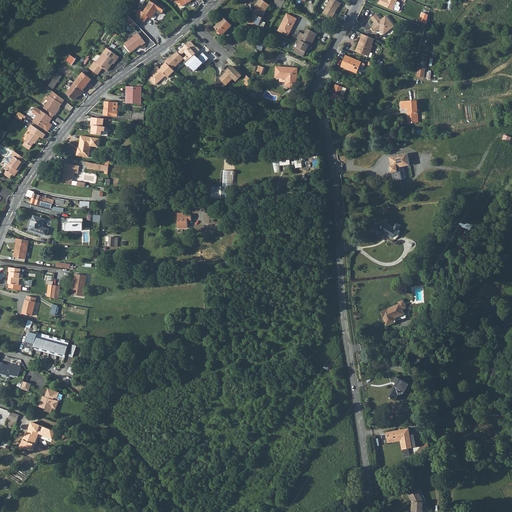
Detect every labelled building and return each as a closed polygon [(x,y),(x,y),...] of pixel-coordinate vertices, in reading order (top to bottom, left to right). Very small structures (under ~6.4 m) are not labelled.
[(152,19),(156,13),(160,16),(166,9),(166,8),(154,0),(153,0),(144,13),(142,12),(138,18),(144,23),(148,19),(149,17),(152,19)] [(270,6),(263,1),(262,0),(260,0),(255,7),(256,8),(253,14),(252,14),(249,22),(257,25),(258,21),(260,22),(264,13),(270,6)] [(333,0),(331,0),(322,13),(330,19),(338,9),(341,6),(333,0)] [(397,0),(380,0),(379,5),(393,10),(393,9),(396,2),(397,0)] [(138,24),(128,14),(126,20),(130,24),(134,28),(138,24)] [(289,36),(298,20),(289,14),(279,31),(289,36)] [(375,14),(370,18),(373,22),(374,23),(372,25),(371,26),(375,31),(378,28),(382,34),(392,26),(384,16),(380,20),(375,14)] [(231,25),(223,17),(214,27),(221,35),(231,25)] [(257,25),(249,22),(248,24),(262,30),(265,24),(260,22),(258,21),(257,25)] [(299,39),(302,41),(296,52),(304,57),(307,52),(310,46),(312,46),(318,34),(309,29),(306,35),(302,33),(299,39)] [(137,49),(136,48),(142,44),(143,46),(146,43),(139,33),(125,43),(131,53),(137,49)] [(237,42),(243,36),(240,34),(234,39),(237,42)] [(373,38),(362,34),(359,41),(359,42),(359,44),(358,43),(355,50),(365,54),(366,51),(369,52),(372,45),(371,45),(373,38)] [(195,47),(190,41),(177,52),(180,55),(184,51),(190,59),(194,55),(200,50),(197,46),(195,47)] [(107,71),(113,63),(114,64),(119,57),(107,48),(96,62),(94,61),(89,68),(97,74),(103,68),(107,71)] [(164,60),(165,63),(172,70),(183,59),(180,55),(177,52),(177,51),(164,60)] [(202,64),(207,59),(201,53),(196,58),(194,55),(190,59),(183,64),(187,68),(188,67),(193,72),(201,63),(202,64)] [(65,61),(72,65),(76,59),(69,55),(65,61)] [(361,62),(345,55),(340,66),(356,73),(361,62)] [(149,80),(155,86),(166,77),(168,79),(174,72),(172,70),(165,63),(159,68),(158,68),(156,71),(155,70),(151,74),(153,76),(149,80)] [(225,72),(218,78),(225,85),(231,78),(235,82),(241,75),(230,65),(224,71),(225,72)] [(297,70),(276,68),(275,81),(285,81),(285,90),(295,91),(297,70)] [(414,77),(421,78),(423,69),(416,68),(414,77)] [(74,83),(83,90),(93,79),(84,72),(74,83)] [(247,75),(243,79),(245,81),(243,83),(246,86),(252,81),(247,75)] [(53,89),(59,80),(55,77),(49,86),(53,89)] [(83,90),(74,83),(66,93),(75,100),(79,95),(81,93),(82,94),(84,92),(83,90)] [(344,87),(336,84),(333,93),(335,94),(340,96),(340,95),(343,88),(344,87)] [(141,86),(126,86),(126,103),(141,103),(141,86)] [(50,96),(58,101),(60,98),(53,92),(50,96)] [(340,96),(335,94),(333,99),(342,103),(344,97),(340,96)] [(50,112),(58,101),(50,96),(47,100),(49,102),(44,108),(50,112)] [(55,116),(59,111),(58,110),(62,104),(58,101),(50,112),(51,113),(55,116)] [(119,102),(105,101),(104,115),(117,117),(119,102)] [(417,101),(401,102),(402,110),(408,109),(409,123),(417,123),(416,113),(418,113),(417,101)] [(39,126),(47,115),(36,107),(33,111),(38,115),(33,122),(39,126)] [(23,118),(25,116),(19,112),(16,117),(20,121),(22,118),(23,118)] [(131,120),(132,120),(144,121),(145,117),(145,113),(132,113),(131,120)] [(48,116),(47,115),(39,126),(46,130),(49,132),(54,125),(50,123),(53,119),(48,116)] [(104,118),(91,117),(90,126),(92,126),(91,129),(92,128),(92,134),(108,136),(108,132),(105,132),(105,127),(103,127),(104,118)] [(35,141),(37,142),(40,137),(43,139),(46,135),(32,125),(29,129),(31,131),(27,137),(28,138),(23,145),(29,149),(35,141)] [(79,156),(88,158),(90,151),(93,151),(95,139),(91,139),(81,137),(79,148),(78,148),(77,156),(79,156)] [(25,164),(28,160),(14,151),(9,159),(7,158),(6,159),(4,161),(4,163),(8,165),(9,165),(10,167),(7,171),(4,175),(10,179),(12,175),(14,176),(17,171),(18,172),(24,163),(25,164)] [(391,166),(390,166),(391,173),(398,172),(397,168),(408,166),(410,166),(408,153),(389,157),(391,166)] [(302,155),(295,156),(296,168),(304,167),(302,155)] [(73,181),(74,173),(78,174),(80,166),(65,163),(63,172),(65,172),(63,183),(71,185),(72,181),(73,181)] [(108,173),(109,165),(102,164),(101,168),(106,169),(105,172),(108,173)] [(233,187),(234,170),(224,170),(223,186),(233,187)] [(212,187),(212,197),(230,198),(230,187),(212,187)] [(34,194),(32,198),(53,203),(54,204),(54,203),(59,204),(59,203),(64,204),(65,201),(57,199),(57,198),(55,197),(54,200),(34,194)] [(31,202),(40,206),(40,205),(51,208),(52,207),(53,203),(32,198),(31,201),(31,202)] [(94,215),(93,223),(100,223),(101,215),(94,215)] [(191,215),(177,215),(178,221),(178,230),(183,229),(183,227),(189,227),(188,221),(191,221),(191,215)] [(44,219),(33,216),(28,229),(46,236),(48,229),(42,226),(44,219)] [(375,232),(378,234),(377,235),(382,238),(384,234),(391,238),(392,238),(394,234),(396,230),(396,231),(399,226),(395,224),(392,228),(383,223),(380,228),(378,227),(377,227),(376,227),(375,227),(375,228),(374,228),(374,229),(374,230),(374,231),(374,232),(375,232)] [(109,242),(107,241),(106,246),(118,247),(119,238),(109,237),(109,242)] [(17,238),(16,243),(17,243),(14,257),(26,259),(29,241),(23,239),(17,238)] [(23,269),(10,267),(10,271),(11,272),(11,277),(12,277),(11,288),(22,291),(23,285),(21,285),(22,279),(23,279),(24,279),(25,278),(25,277),(25,276),(25,275),(24,274),(22,274),(23,269)] [(76,275),(72,295),(83,297),(87,277),(76,275)] [(52,285),(49,297),(57,299),(59,287),(52,285)] [(24,300),(21,314),(31,316),(35,298),(26,296),(25,301),(24,300)] [(399,302),(400,304),(390,309),(391,311),(382,315),(387,326),(397,322),(396,319),(404,315),(402,310),(406,308),(407,307),(404,301),(402,300),(399,302)] [(25,348),(33,351),(33,349),(37,336),(30,333),(25,348)] [(41,336),(38,335),(37,336),(33,349),(41,351),(46,335),(42,334),(41,336)] [(49,354),(53,339),(50,338),(50,336),(46,335),(41,351),(49,354)] [(57,356),(61,341),(57,340),(58,338),(54,337),(53,339),(49,354),(57,356)] [(65,358),(69,344),(65,342),(66,341),(62,340),(61,341),(57,356),(65,358)] [(9,366),(3,363),(0,361),(0,373),(9,376),(9,374),(17,377),(20,367),(10,364),(9,366)] [(73,363),(67,372),(73,375),(79,365),(73,363)] [(393,382),(397,385),(390,399),(396,402),(399,396),(405,394),(410,385),(396,377),(393,382)] [(24,382),(21,389),(28,392),(31,384),(24,382)] [(58,392),(48,388),(45,396),(43,396),(39,406),(45,408),(44,410),(50,412),(51,407),(55,409),(58,401),(53,399),(53,396),(55,397),(57,396),(58,392)] [(10,419),(18,422),(21,415),(13,412),(10,419)] [(54,432),(32,422),(28,433),(26,432),(20,447),(32,452),(32,451),(34,451),(36,445),(39,435),(51,440),(54,432)] [(409,428),(384,433),(386,440),(403,438),(405,450),(412,449),(409,428)] [(401,442),(402,450),(405,450),(403,438),(386,440),(386,444),(401,442)] [(412,503),(414,503),(413,511),(423,511),(424,503),(418,491),(409,495),(412,503)]
